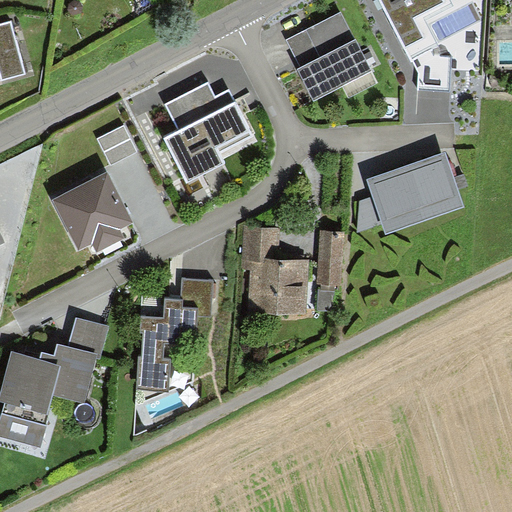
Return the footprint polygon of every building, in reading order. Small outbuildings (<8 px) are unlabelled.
[(473,0),(384,0),(419,70),(418,87),(450,89),(452,56),(442,56),(437,41),(430,26),(474,1),(473,0)] [(297,63),(313,94),(373,63),(356,30),(353,31),(341,7),(286,35),(300,61),(297,63)] [(11,17),(0,20),(0,70),(2,77),(26,70),(11,17)] [(180,131),(164,138),(185,181),(224,162),(219,152),(252,136),(230,92),(215,100),(207,85),(167,104),(180,131)] [(123,128),(100,140),(112,165),(136,152),(123,128)] [(445,152),(368,179),(374,196),(359,201),(356,234),(383,224),(387,234),(465,206),(445,152)] [(135,223),(107,172),(53,201),(80,251),(93,244),(98,253),(125,239),(121,231),(135,223)] [(278,230),(245,228),(243,269),(250,269),(248,310),(306,312),(309,259),(277,257),(278,230)] [(344,232),(320,231),(318,284),(341,285),(344,232)] [(164,319),(142,318),(141,333),(144,334),(142,357),(139,357),(137,387),(168,389),(170,359),(163,358),(164,339),(194,341),(196,315),(210,316),(213,282),(182,280),(180,299),(173,298),(166,298),(164,319)] [(40,358),(11,350),(0,389),(0,398),(6,400),(0,420),(0,437),(39,449),(49,412),(46,411),(51,393),(85,402),(96,361),(100,362),(109,329),(76,320),(69,346),(58,343),(55,354),(42,351),(40,358)]
